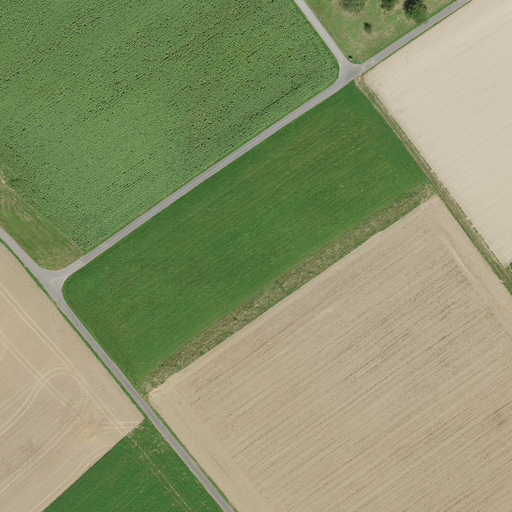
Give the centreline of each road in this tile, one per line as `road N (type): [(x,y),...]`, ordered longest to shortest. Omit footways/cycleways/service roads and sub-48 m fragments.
road 1 (unclassified): [(462,0),(52,280)]
road 2 (unclassified): [(240,511),(52,280)]
